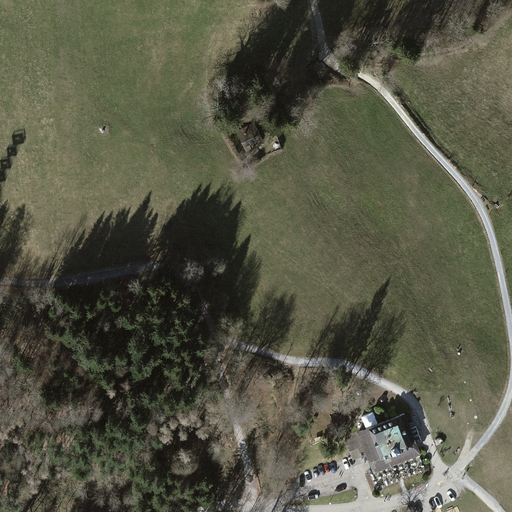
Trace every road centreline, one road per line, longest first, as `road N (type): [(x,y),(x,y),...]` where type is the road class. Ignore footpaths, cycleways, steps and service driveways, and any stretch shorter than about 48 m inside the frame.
road 1 (track): [(214,336),(295,362),(352,368),(401,392),(418,408),(439,466),(455,474)]
road 2 (track): [(381,90),(475,194),(493,235),(511,333)]
road 3 (unclassified): [(178,511),(370,507),(410,498),(455,474)]
road 4 (track): [(0,288),(82,286),(165,269),(194,289),(214,336)]
road 5 (track): [(214,336),(253,511)]
road 6 (track): [(309,0),(322,55),(381,90)]
